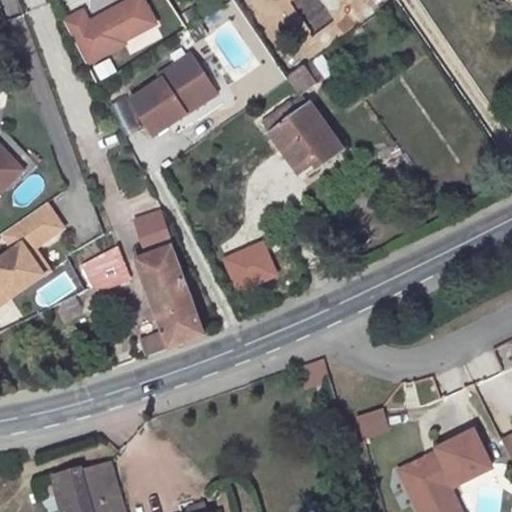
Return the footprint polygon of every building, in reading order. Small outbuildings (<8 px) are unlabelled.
[(80,0),(55,0),(61,12),(82,3),(80,0)] [(82,10),(64,20),(90,66),(163,25),(148,0),(120,0),(87,19),(82,10)] [(181,71),(198,60),(192,52),(176,63),(181,71)] [(163,77),(132,98),(154,133),(187,111),(184,107),(193,102),(195,106),(217,91),(198,60),(181,71),(176,63),(161,73),(163,77)] [(287,77),(299,95),(316,82),(303,66),(287,77)] [(300,100),(292,106),(297,112),(305,107),(300,100)] [(297,112),(292,106),(289,101),(271,114),(279,126),(269,133),(298,174),(316,161),(314,157),(336,141),(310,104),(297,112)] [(184,107),(187,111),(195,106),(193,102),(184,107)] [(319,166),(343,149),(336,141),(314,157),(316,161),(319,166)] [(0,185),(18,171),(7,158),(2,162),(0,159),(0,185)] [(44,202),(1,232),(13,249),(0,258),(0,288),(3,287),(10,296),(42,273),(26,251),(32,247),(61,226),(44,202)] [(162,209),(134,217),(142,242),(170,234),(162,209)] [(204,334),(170,245),(146,254),(143,247),(132,252),(161,331),(141,339),(147,355),(204,334)] [(81,265),(84,272),(103,261),(119,254),(116,246),(103,252),(81,265)] [(32,247),(26,251),(42,273),(48,269),(32,247)] [(103,261),(84,272),(91,287),(106,288),(129,279),(119,254),(103,261)] [(0,303),(10,296),(3,287),(0,288),(0,303)] [(0,307),(0,320),(2,325),(18,316),(10,302),(0,307)] [(303,389),(329,381),(322,359),(296,367),(303,389)] [(421,403),(437,398),(431,377),(415,382),(421,403)] [(381,409),(356,417),(362,437),(387,429),(381,409)] [(399,471),(415,504),(418,511),(449,511),(440,493),(450,488),(491,468),(473,431),(436,449),(438,452),(439,455),(429,459),(428,457),(399,471)] [(51,477),(61,511),(206,511),(204,503),(185,508),(186,511),(123,511),(109,461),(51,477)] [(461,511),(450,488),(440,493),(449,511),(461,511)]
